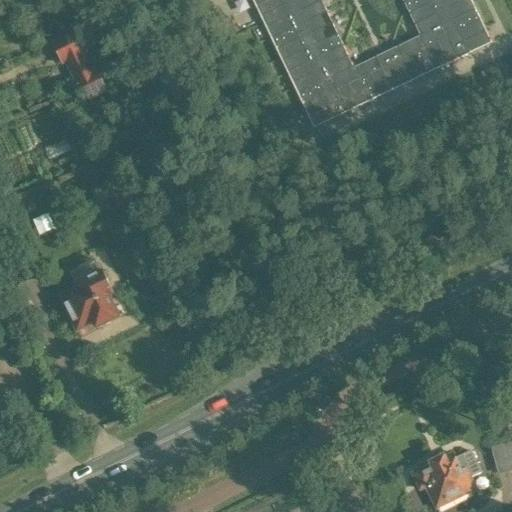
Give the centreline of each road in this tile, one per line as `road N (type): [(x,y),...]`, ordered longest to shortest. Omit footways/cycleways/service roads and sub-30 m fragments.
road 1 (primary): [(16,511),(511,268)]
road 2 (residential): [(511,314),(359,388),(317,441)]
road 3 (residential): [(180,511),(317,441)]
